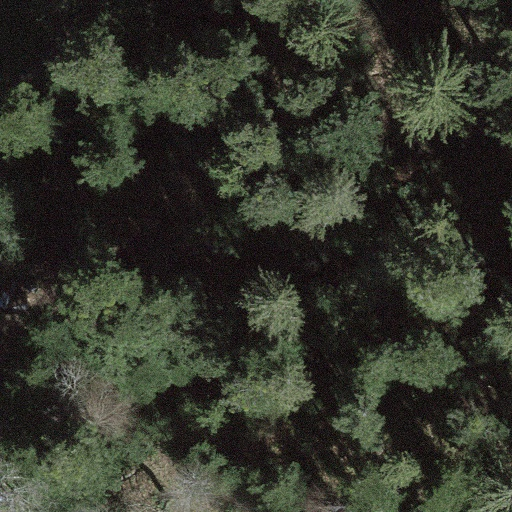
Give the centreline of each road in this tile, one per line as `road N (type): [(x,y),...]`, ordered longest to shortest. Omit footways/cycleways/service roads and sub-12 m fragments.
road 1 (track): [(511,143),(436,144),(275,181),(89,276),(0,343)]
road 2 (track): [(133,0),(49,73),(0,129)]
